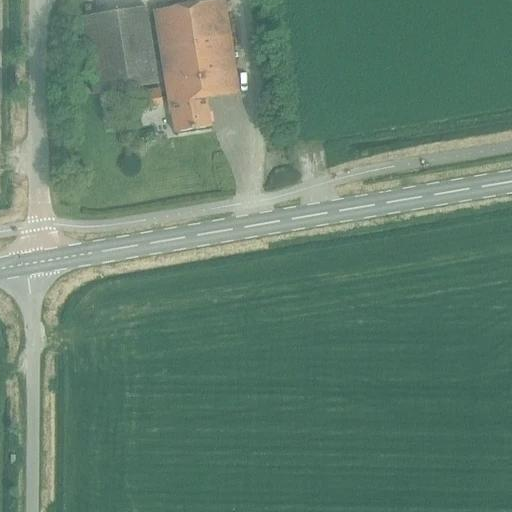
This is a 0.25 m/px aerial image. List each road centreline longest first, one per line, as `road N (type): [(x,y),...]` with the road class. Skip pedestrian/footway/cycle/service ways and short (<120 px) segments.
road 1 (secondary): [(33,263),(511,182)]
road 2 (unclassified): [(33,263),(40,0)]
road 3 (unclassified): [(29,511),(33,263)]
